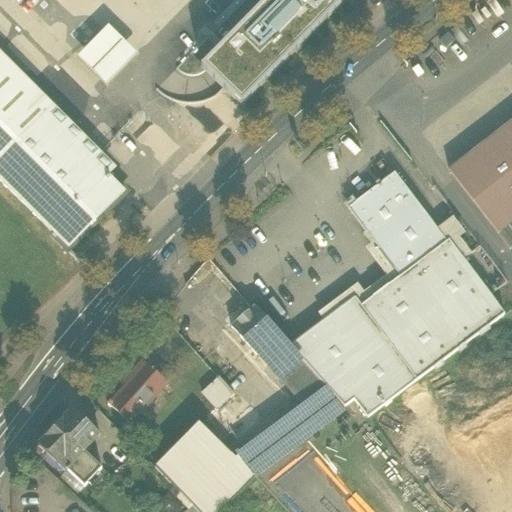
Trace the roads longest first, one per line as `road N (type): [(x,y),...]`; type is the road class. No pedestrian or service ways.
road 1 (tertiary): [(0,447),(117,293),(249,158),(346,70),(441,0)]
road 2 (unknown): [(176,203),(86,101),(197,0)]
road 3 (unknown): [(86,101),(0,10)]
